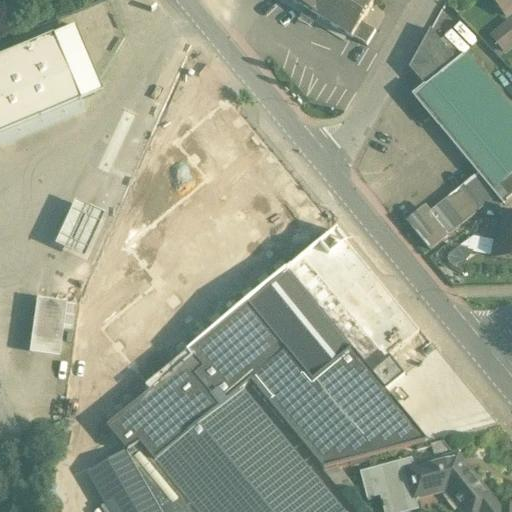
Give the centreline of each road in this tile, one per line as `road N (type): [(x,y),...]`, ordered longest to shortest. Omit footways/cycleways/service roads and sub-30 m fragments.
road 1 (unknown): [(207,32),(107,301)]
road 2 (tertiary): [(181,0),(326,177)]
road 3 (tertiary): [(326,177),(471,352)]
road 4 (residential): [(423,0),(326,177)]
